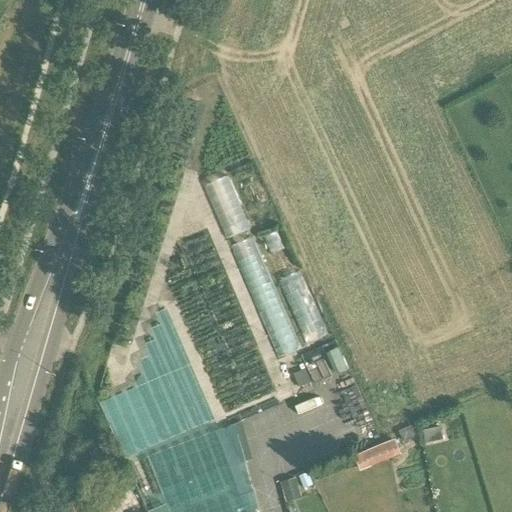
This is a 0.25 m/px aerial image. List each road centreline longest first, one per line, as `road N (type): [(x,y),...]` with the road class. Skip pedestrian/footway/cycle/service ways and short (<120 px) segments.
road 1 (primary): [(6,511),(88,227),(113,103)]
road 2 (primary): [(113,103),(33,298),(0,405)]
